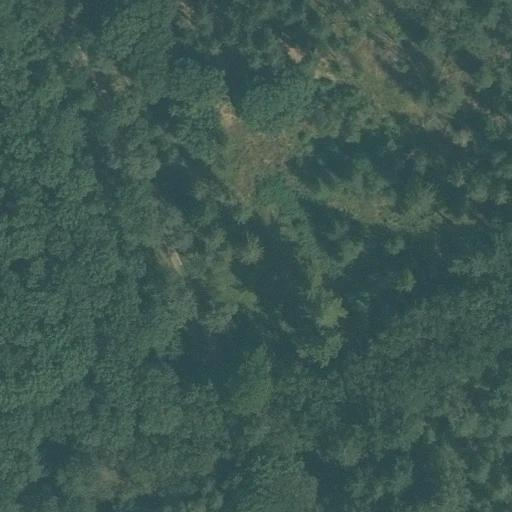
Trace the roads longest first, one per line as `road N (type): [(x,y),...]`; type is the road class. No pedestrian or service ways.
road 1 (track): [(64,0),(242,409)]
road 2 (track): [(242,409),(511,289)]
road 3 (track): [(2,511),(242,409)]
